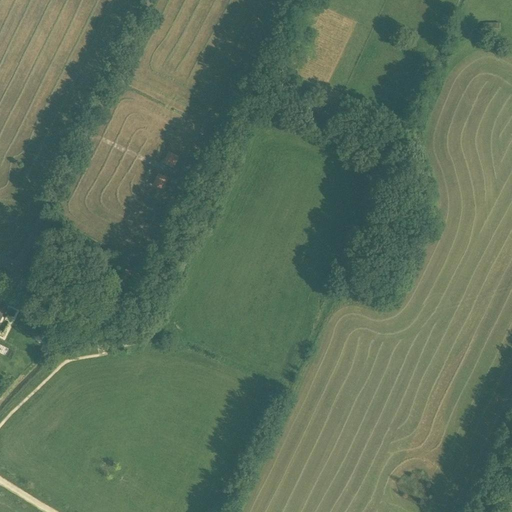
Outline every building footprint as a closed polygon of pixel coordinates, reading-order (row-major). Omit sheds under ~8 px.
[(442,17),(449,21),(454,10),(447,6),(442,17)] [(483,24),(484,33),(500,32),(499,23),(483,24)] [(164,163),(173,168),(179,156),(169,152),(164,163)] [(168,178),(159,173),(153,185),(163,189),(168,178)] [(138,271),(128,265),(124,271),(134,277),(138,271)] [(93,327),(101,325),(98,315),(91,316),(93,327)]
